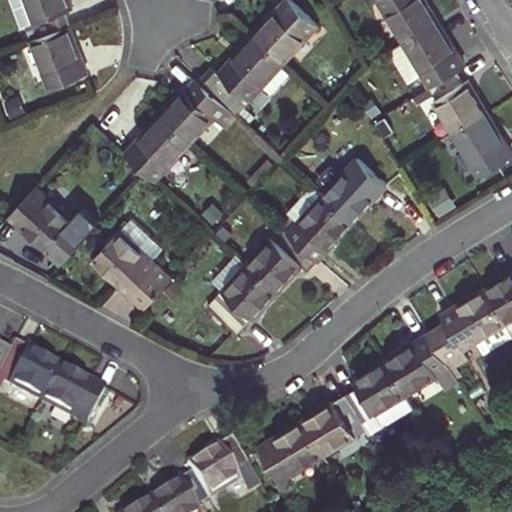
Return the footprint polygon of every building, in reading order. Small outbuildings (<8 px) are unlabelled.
[(74,8),(70,0),(27,0),(41,37),(57,30),(71,25),(66,11),(74,8)] [(294,0),(287,0),(256,34),(286,62),(321,24),(294,0)] [(379,0),(405,42),(439,21),(426,0),(379,0)] [(466,65),(439,21),(405,42),(389,51),(408,83),(423,74),(430,86),(457,70),(466,65)] [(33,39),(51,87),(89,73),(71,25),(57,30),(41,37),(33,39)] [(217,67),(203,82),(237,114),(286,62),(256,34),(222,71),(217,67)] [(465,82),(457,70),(430,86),(438,99),(435,100),(454,131),(489,110),(470,79),(465,82)] [(187,88),(163,115),(192,142),(217,116),(226,125),(237,114),(203,82),(200,80),(190,91),(187,88)] [(511,156),(511,149),(489,110),(454,131),(480,175),(511,156)] [(163,115),(128,152),(149,172),(158,180),(192,142),(163,115)] [(269,158),(249,179),(255,185),(275,164),(269,158)] [(359,158),(324,195),(354,223),(389,186),(359,158)] [(38,185),(10,215),(48,251),(76,221),(38,185)] [(299,223),(320,200),(307,188),(286,211),(299,223)] [(319,261),(354,223),(324,195),(320,200),(299,223),(290,233),(319,261)] [(132,218),(121,229),(154,259),(165,247),(132,218)] [(282,227),(248,264),(278,292),(304,265),(310,271),(319,261),(290,233),(282,227)] [(94,259),(146,308),(174,278),(154,259),(121,229),(94,259)] [(214,280),(224,290),(248,264),(237,254),(214,280)] [(240,334),(278,292),(248,264),(224,290),(209,306),(240,334)] [(511,271),(486,287),(487,287),(508,322),(511,329),(511,271)] [(511,337),(511,329),(508,322),(487,287),(443,314),(451,327),(434,338),(449,363),(452,368),(469,358),(464,348),(478,340),(486,353),(511,337)] [(418,340),(386,358),(408,393),(438,375),(436,371),(449,363),(434,338),(421,345),(418,340)] [(0,367),(0,378),(40,400),(60,364),(14,340),(10,349),(0,367)] [(0,367),(10,349),(0,343),(0,367)] [(369,428),(372,433),(415,407),(408,393),(386,358),(355,377),(360,385),(348,393),(369,428)] [(105,389),(60,364),(40,400),(86,424),(105,389)] [(348,393),(304,419),(325,454),(369,428),(348,393)] [(281,481),(325,454),(304,419),(260,446),(281,481)] [(232,437),(187,464),(192,472),(208,499),(230,486),(240,480),(235,472),(248,464),(232,437)] [(192,472),(148,498),(156,511),(199,511),(196,506),(208,499),(192,472)] [(156,511),(148,498),(125,511),(156,511)]
